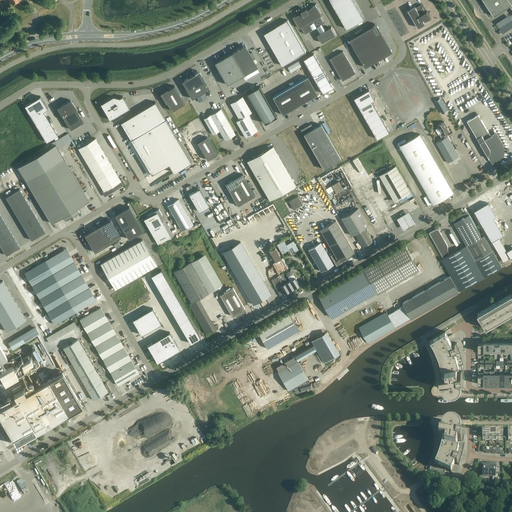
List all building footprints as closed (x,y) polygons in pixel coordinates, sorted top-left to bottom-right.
[(330,0),(347,29),(364,19),(353,0),(330,0)] [(511,0),(483,0),(494,16),(510,5),(511,8),(511,0)] [(302,13),(293,17),(299,28),(301,27),(305,34),(313,29),(310,25),(313,23),(316,28),(324,23),(320,16),(322,15),(315,4),(307,11),(307,9),(302,12),(302,13)] [(415,6),(408,10),(418,28),(425,24),(425,23),(430,20),(428,16),(429,16),(427,11),(426,12),(421,4),(416,7),(415,6)] [(283,53),(288,62),(306,52),(288,20),(284,22),(284,23),(265,34),(277,56),(283,53)] [(349,40),(365,67),(389,54),(390,48),(377,24),(349,40)] [(331,27),(318,35),(322,42),(335,35),(331,27)] [(257,67),(245,45),(239,48),(239,47),(236,49),(237,50),(214,63),(224,80),(242,70),(244,75),(257,67)] [(342,81),(356,73),(343,51),(330,59),(342,81)] [(303,60),(322,93),(333,87),(314,53),(303,60)] [(195,74),(181,81),(192,99),(209,89),(201,75),(199,71),(194,74),(195,74)] [(272,97),(282,115),(317,95),(307,77),(272,97)] [(161,94),(171,111),(184,103),(174,86),(161,94)] [(259,86),(247,93),(264,123),(277,116),(259,86)] [(390,132),(372,101),(375,99),(369,90),(354,98),(378,139),(390,132)] [(43,136),(46,142),(58,135),(54,129),(50,123),(43,111),(47,108),(40,96),(24,106),(32,118),(39,130),(43,136)] [(110,120),(129,108),(122,96),(119,98),(118,98),(118,97),(116,96),(116,97),(113,96),(100,104),(110,120)] [(236,121),(245,137),(257,130),(248,114),(252,113),(242,96),(230,103),(239,120),(236,121)] [(449,111),(441,96),(433,100),(442,115),(449,111)] [(83,122),(70,100),(57,108),(70,130),(83,122)] [(155,102),(120,124),(151,174),(168,164),(174,173),(191,162),(155,102)] [(235,134),(225,117),(220,109),(203,119),(213,134),(219,131),(225,140),(235,134)] [(478,115),(467,121),(494,167),(499,165),(498,164),(501,160),(503,155),(503,151),(503,146),(504,145),(496,133),(491,136),(478,115)] [(442,139),(436,143),(448,163),(459,156),(447,136),(446,137),(445,134),(449,132),(445,126),(446,125),(444,122),(437,126),(442,133),(439,134),(442,139)] [(311,124),(301,130),(323,169),(341,159),(321,124),(313,128),(311,124)] [(68,133),(50,144),(52,146),(55,144),(58,149),(72,140),(68,133)] [(453,192),(420,134),(400,146),(433,204),(453,192)] [(95,138),(87,143),(90,149),(99,144),(95,138)] [(206,160),(216,154),(206,138),(196,144),(206,160)] [(87,143),(78,148),(82,155),(90,149),(87,143)] [(52,146),(31,159),(67,219),(79,212),(77,208),(89,201),(58,149),(55,144),(52,146)] [(99,144),(90,149),(94,156),(98,162),(106,157),(99,144)] [(269,200),(296,185),(273,146),(247,161),(269,200)] [(90,149),(82,155),(86,161),(94,156),(90,149)] [(94,156),(86,161),(89,167),(98,162),(94,156)] [(106,157),(98,162),(101,168),(110,163),(106,157)] [(31,159),(17,167),(51,223),(63,216),(65,220),(67,219),(31,159)] [(98,162),(89,167),(93,173),(101,168),(98,162)] [(110,163),(101,168),(105,174),(114,169),(110,163)] [(412,192),(397,166),(381,175),(396,201),(412,192)] [(101,168),(93,173),(103,189),(101,190),(105,196),(113,192),(112,191),(115,190),(112,186),(105,174),(101,168)] [(114,169),(105,174),(112,186),(121,181),(120,179),(114,169)] [(330,169),(321,175),(324,181),(333,175),(330,169)] [(255,196),(242,174),(233,179),(225,184),(230,193),(237,206),(255,196)] [(121,181),(112,186),(115,190),(117,189),(125,184),(121,178),(120,179),(121,181)] [(338,181),(331,185),(336,194),(343,190),(338,181)] [(209,206),(199,188),(189,194),(199,212),(209,206)] [(19,189),(5,197),(31,240),(45,232),(19,189)] [(389,193),(381,197),(390,214),(398,210),(389,193)] [(488,197),(472,205),(487,231),(500,226),(493,213),(502,208),(494,193),(488,197)] [(414,209),(420,207),(414,194),(408,196),(414,209)] [(288,201),(293,210),(303,205),(298,196),(288,201)] [(182,231),(193,224),(178,199),(173,202),(171,202),(167,205),(182,231)] [(129,207),(122,211),(129,223),(136,219),(129,207)] [(358,208),(341,218),(351,235),(355,233),(363,247),(372,241),(364,228),(368,225),(358,208)] [(143,220),(157,244),(171,236),(159,217),(162,215),(159,209),(147,216),(148,217),(143,220)] [(122,211),(114,215),(121,227),(129,223),(122,211)] [(415,223),(408,212),(397,218),(404,229),(415,223)] [(467,245),(442,259),(459,290),(502,267),(484,235),(482,237),(469,214),(469,215),(468,213),(466,212),(463,214),(462,216),(459,218),(457,217),(454,219),(453,221),(454,223),(467,245)] [(0,214),(0,245),(6,255),(20,247),(0,214)] [(129,223),(121,227),(129,239),(143,231),(136,219),(129,223)] [(224,233),(225,235),(247,223),(245,219),(216,235),(222,246),(223,245),(219,237),(224,233)] [(84,235),(94,252),(120,237),(110,220),(84,235)] [(335,221),(320,230),(334,254),(330,256),(336,266),(347,260),(345,257),(354,252),(335,221)] [(429,232),(443,258),(448,255),(447,245),(439,229),(437,228),(429,232)] [(192,232),(182,237),(192,254),(202,250),(192,232)] [(499,238),(492,242),(503,261),(510,257),(510,258),(511,257),(511,247),(507,251),(499,238)] [(115,290),(157,265),(142,240),(100,264),(115,290)] [(298,250),(293,241),(286,245),(283,240),(277,244),(282,254),(289,249),(291,254),(298,250)] [(240,242),(223,252),(253,304),(271,294),(240,242)] [(320,243),(308,250),(321,271),(333,264),(320,243)] [(406,246),(320,296),(333,317),(376,292),(418,267),(406,246)] [(45,261),(75,312),(96,300),(66,248),(45,261)] [(281,258),(275,248),(269,251),(275,262),(281,258)] [(193,262),(209,291),(221,285),(204,255),(193,262)] [(75,312),(45,261),(24,273),(55,324),(75,312)] [(210,292),(209,291),(193,262),(192,261),(173,272),(191,303),(189,304),(206,334),(215,329),(198,299),(210,292)] [(161,270),(151,276),(190,344),(200,338),(161,270)] [(290,270),(286,272),(289,277),(288,277),(290,281),(294,288),(299,285),(290,270)] [(282,274),(280,275),(289,291),(294,288),(290,281),(287,282),(282,274)] [(280,286),(284,293),(289,291),(280,275),(277,277),(279,281),(282,285),(280,286)] [(277,276),(271,280),(274,285),(277,284),(276,282),(279,281),(277,277),(277,276)] [(377,317),(359,327),(368,342),(395,327),(411,318),(459,292),(450,276),(403,302),(404,305),(388,314),(387,311),(382,314),(377,317)] [(142,280),(118,294),(128,311),(139,305),(136,301),(149,293),(142,280)] [(3,281),(0,282),(0,298),(16,326),(26,320),(3,281)] [(225,292),(220,295),(232,316),(236,314),(237,316),(245,312),(244,309),(245,309),(233,288),(231,289),(225,292)] [(511,313),(511,294),(511,293),(477,313),(480,317),(481,320),(483,323),(486,329),(511,313)] [(0,321),(6,331),(16,326),(0,298),(0,321)] [(100,308),(80,320),(118,385),(139,373),(100,308)] [(132,320),(141,335),(161,323),(152,308),(132,320)] [(288,312),(257,330),(267,349),(299,331),(288,312)] [(49,343),(76,327),(73,322),(46,338),(49,343)] [(9,344),(12,350),(39,334),(36,328),(9,344)] [(438,370),(440,379),(440,380),(440,390),(449,390),(449,391),(456,391),(456,390),(461,390),(461,383),(461,378),(464,377),(464,376),(463,372),(463,370),(463,369),(464,368),(464,366),(464,364),(462,358),(460,352),(459,349),(457,344),(457,343),(452,345),(448,337),(447,334),(445,331),(427,342),(430,347),(432,351),(432,352),(434,356),(436,360),(437,365),(438,370)] [(147,345),(157,363),(180,350),(169,332),(147,345)] [(313,345),(316,350),(324,363),(340,354),(328,332),(311,342),(313,345)] [(78,339),(63,348),(93,400),(104,394),(105,396),(112,392),(106,383),(104,384),(78,339)] [(294,345),(297,350),(302,347),(299,342),(294,345)] [(313,345),(276,367),(278,371),(278,372),(288,390),(291,388),(292,390),(294,388),(296,393),(312,388),(311,383),(309,383),(308,379),(301,367),(303,366),(300,361),(298,362),(297,360),(316,350),(313,345)] [(0,408),(0,416),(16,445),(68,414),(62,404),(71,400),(57,376),(48,381),(25,394),(23,390),(14,395),(16,399),(0,408)] [(429,469),(442,476),(444,473),(445,470),(451,472),(454,464),(458,466),(460,463),(461,459),(462,456),(463,451),(464,447),(464,443),(463,443),(463,437),(464,436),(461,436),(462,430),(462,424),(457,424),(457,422),(450,422),(450,424),(441,424),(441,429),(441,434),(440,439),(439,444),(438,449),(436,454),(433,463),(429,469)] [(102,441),(96,444),(102,456),(106,454),(102,446),(105,444),(106,446),(108,444),(111,450),(109,451),(113,459),(116,457),(118,461),(120,460),(106,434),(100,437),(102,441)] [(483,478),(489,479),(490,466),(484,466),(483,473),(480,472),(479,479),(483,479),(483,478)] [(492,481),(498,481),(498,474),(495,474),(496,467),(490,466),(489,479),(489,477),(492,478),(492,481)]
